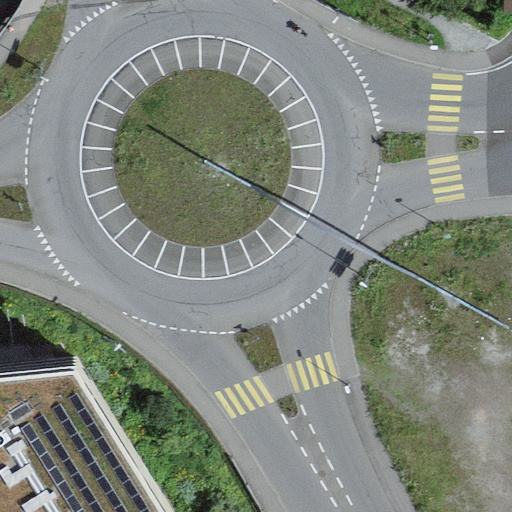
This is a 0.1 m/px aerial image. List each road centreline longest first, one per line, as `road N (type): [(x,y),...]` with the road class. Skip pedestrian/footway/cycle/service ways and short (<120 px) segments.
road 1 (primary): [(167,303),(333,487)]
road 2 (primary): [(333,487),(305,337),(306,265)]
road 3 (tertiary): [(511,111),(327,74)]
road 4 (tertiary): [(340,215),(379,194),(511,159)]
road 5 (primary): [(237,12),(156,15),(119,32),(89,59)]
road 6 (primary): [(56,122),(58,199),(97,264)]
road 7 (primary): [(167,303),(227,305),(306,265)]
road 8 (primary): [(340,215),(351,143),(327,74)]
